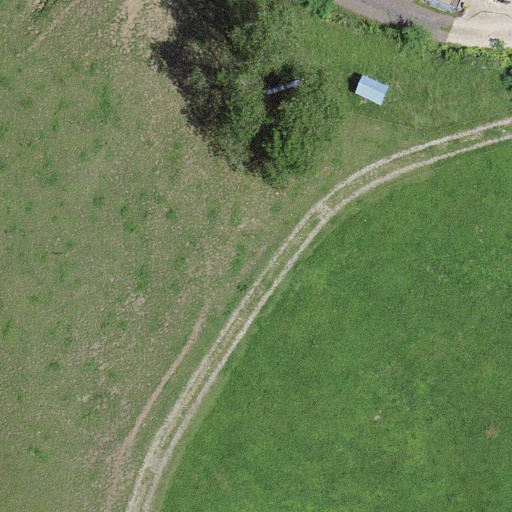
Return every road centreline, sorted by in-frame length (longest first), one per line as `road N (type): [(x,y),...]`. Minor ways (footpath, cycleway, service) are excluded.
road 1 (track): [(143,511),(151,482),(244,314),(332,195),(511,130)]
road 2 (track): [(511,24),(438,21),(365,0)]
